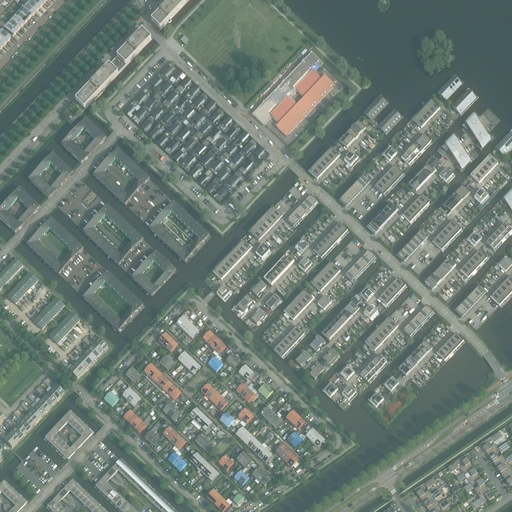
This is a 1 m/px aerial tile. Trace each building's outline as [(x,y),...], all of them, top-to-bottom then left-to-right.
[(43,6),(36,0),(30,0),(30,1),(39,10),(43,6)] [(185,4),(189,0),(171,0),(151,21),(161,30),(185,4)] [(39,10),(30,1),(26,5),(35,14),(39,10)] [(35,14),(26,5),(22,9),(31,18),(35,14)] [(31,18),(22,9),(18,13),(28,22),(31,18)] [(28,22),(18,13),(15,17),(24,25),(28,22)] [(24,25),(15,17),(11,21),(20,29),(24,25)] [(20,29),(11,21),(7,24),(11,28),(16,33),(20,29)] [(16,33),(11,28),(7,24),(3,29),(12,38),(16,33)] [(11,40),(8,37),(1,31),(0,32),(0,37),(7,44),(11,40)] [(148,43),(151,40),(142,31),(139,35),(117,57),(109,66),(104,71),(90,86),(76,101),(85,110),(99,94),(113,80),(119,74),(127,66),(148,43)] [(190,42),(185,37),(181,41),(186,46),(190,42)] [(288,81),(291,84),(287,89),(282,94),(279,91),(255,116),(264,125),(272,116),(281,124),(277,128),(286,137),(288,136),(333,87),(334,88),(335,86),(334,86),(325,78),(322,81),(314,73),(321,66),(322,65),(322,64),(322,65),(312,56),(288,81)] [(172,62),(159,75),(164,79),(166,82),(169,79),(166,77),(176,66),(172,62)] [(180,71),(169,82),(173,85),(184,74),(180,71)] [(159,75),(146,89),(150,93),(164,79),(159,75)] [(177,90),(176,91),(180,95),(192,82),(188,78),(177,90)] [(453,80),(440,94),(445,99),(459,85),(453,80)] [(168,83),(157,94),(161,98),(173,85),(169,82),(168,83)] [(196,86),(186,97),(189,101),(200,90),(196,86)] [(146,89),(134,102),(138,105),(150,93),(146,89)] [(166,102),(163,105),(166,109),(180,95),(176,91),(166,102)] [(155,97),(144,108),(148,112),(161,98),(157,94),(157,95),(155,97)] [(194,105),(192,106),(196,110),(208,97),(204,94),(194,105)] [(467,94),(454,108),(460,113),(473,99),(467,94)] [(184,99),(174,110),(178,113),(182,117),(186,113),(181,109),(189,101),(186,97),(184,99)] [(379,100),(365,114),(371,119),(384,105),(379,100)] [(440,109),(433,102),(432,101),(428,105),(436,113),(440,109)] [(134,102),(124,113),(128,117),(138,105),(134,102)] [(213,102),(202,113),(206,116),(216,105),(213,102)] [(152,116),(151,117),(155,121),(166,109),(163,105),(152,116)] [(436,113),(428,105),(424,109),(433,117),(436,113)] [(182,117),(179,120),(183,124),(196,110),(192,106),(186,113),(182,117)] [(143,110),(132,121),(136,124),(148,112),(144,108),(143,110)] [(210,121),(209,122),(212,126),(224,113),(221,109),(210,121)] [(433,117),(424,109),(421,113),(429,121),(433,117)] [(171,113),(160,124),(164,127),(178,113),(174,110),(171,113)] [(201,114),(190,125),(194,129),(206,116),(202,113),(201,114)] [(429,121),(421,113),(417,117),(425,125),(429,121)] [(393,114),(380,128),(386,133),(399,119),(393,114)] [(481,127),(477,120),(479,118),(477,116),(475,114),(468,120),(470,123),(472,125),(478,132),(482,128),(481,127)] [(151,117),(140,129),(144,132),(155,121),(151,117)] [(229,117),(218,128),(222,132),(233,121),(229,117)] [(425,125),(417,117),(413,121),(421,129),(425,125)] [(62,145),(66,149),(82,164),(92,153),(107,138),(87,119),(62,145)] [(169,131),(167,133),(171,137),(183,124),(179,120),(175,124),(173,127),(169,131)] [(470,123),(468,120),(462,127),(464,129),(466,131),(469,129),(473,135),(474,137),(478,132),(472,125),(470,123)] [(198,133),(195,136),(199,140),(212,126),(209,122),(198,133)] [(362,133),(366,129),(358,122),(354,126),(362,133)] [(159,125),(148,136),(152,140),(164,127),(160,124),(159,125)] [(187,128),(177,139),(180,143),(190,133),(194,137),(195,136),(198,133),(194,129),(190,125),(187,128)] [(226,136),(225,138),(229,141),(241,128),(237,125),(226,136)] [(362,133),(354,126),(351,130),(358,137),(362,133)] [(207,140),(206,141),(210,144),(222,132),(218,128),(217,130),(207,140)] [(491,135),(489,133),(487,135),(482,128),(478,132),(483,139),(485,142),(487,144),(493,137),(491,135)] [(358,137),(351,130),(347,134),(351,137),(355,141),(358,137)] [(483,139),(478,132),(474,137),(475,139),(478,144),(476,147),(478,149),(480,151),(487,144),(485,142),(483,139)] [(167,133),(157,144),(160,148),(169,138),(172,141),(174,139),(171,137),(167,133)] [(245,133),(235,144),(238,147),(249,136),(245,133)] [(351,137),(347,134),(343,138),(347,141),(351,145),(355,141),(351,137)] [(431,142),(427,138),(424,135),(420,139),(428,146),(431,142)] [(461,148),(457,142),(459,139),(457,137),(455,135),(448,142),(450,144),(452,146),(457,153),(462,149),(461,148)] [(503,155),(511,145),(511,136),(511,135),(497,149),(503,155)] [(187,145),(183,148),(187,152),(199,140),(195,136),(194,137),(191,141),(187,145)] [(214,149),(212,152),(215,155),(229,141),(225,138),(217,146),(214,149)] [(347,141),(343,138),(339,142),(343,145),(347,149),(351,145),(347,141)] [(175,141),(165,152),(168,155),(180,143),(177,139),(175,141)] [(428,146),(420,139),(416,143),(424,150),(428,146)] [(243,151),(241,153),(245,157),(257,144),(253,140),(243,151)] [(203,144),(193,155),(197,158),(210,144),(206,141),(203,144)] [(450,144),(448,142),(442,148),(444,150),(446,153),(448,150),(453,157),(453,158),(457,153),(452,146),(450,144)] [(424,150),(416,143),(413,147),(420,154),(424,150)] [(233,145),(223,156),(226,160),(238,147),(235,144),(233,145)] [(420,154),(413,147),(409,151),(416,158),(420,154)] [(183,148),(173,160),(177,163),(187,152),(183,148)] [(261,148),(251,159),(255,163),(259,167),(263,163),(258,159),(265,152),(261,148)] [(390,162),(397,154),(391,148),(383,156),(390,162)] [(109,158),(114,163),(116,160),(122,153),(118,149),(109,158)] [(336,160),(340,156),(332,149),(328,152),(336,160)] [(471,156),(469,154),(466,157),(462,149),(457,153),(463,160),(465,163),(467,165),(470,162),(473,159),(471,156)] [(416,158),(409,151),(405,155),(413,162),(416,158)] [(201,163),(200,164),(203,168),(215,155),(212,152),(201,163)] [(336,160),(328,152),(324,156),(332,164),(336,160)] [(120,164),(126,157),(122,153),(116,160),(120,164)] [(231,164),(228,167),(232,171),(245,157),(241,153),(231,164)] [(350,167),(358,159),(352,153),(350,154),(346,159),(344,161),(350,167)] [(463,160),(457,153),(453,158),(458,165),(456,168),(458,170),(460,172),(467,165),(465,163),(463,160)] [(51,165),(58,158),(53,154),(45,163),(49,167),(51,165)] [(192,156),(181,167),(185,171),(197,158),(193,155),(192,156)] [(413,162),(405,155),(401,159),(409,166),(413,162)] [(220,159),(209,170),(213,174),(226,160),(223,156),(220,159)] [(332,164),(324,156),(320,160),(328,168),(332,164)] [(124,167),(130,161),(126,157),(120,164),(124,167)] [(498,164),(490,158),(490,157),(486,161),(494,168),(498,164)] [(55,168),(62,162),(58,158),(51,165),(55,168)] [(108,168),(114,163),(109,158),(104,164),(102,166),(106,170),(108,168)] [(249,161),(239,172),(243,175),(255,163),(251,159),(249,161)] [(437,159),(429,167),(431,169),(432,169),(439,162),(438,161),(437,159)] [(328,168),(320,160),(316,164),(325,172),(328,168)] [(128,171),(134,164),(130,161),(124,167),(128,171)] [(494,168),(486,161),(482,165),(490,172),(494,168)] [(59,172),(65,165),(62,162),(55,168),(59,172)] [(44,173),(49,167),(45,163),(40,168),(37,171),(42,175),(44,173)] [(132,175),(138,168),(134,164),(128,171),(132,175)] [(200,164),(189,175),(193,179),(203,168),(200,164)] [(325,172),(316,164),(313,168),(321,176),(325,172)] [(63,176),(69,169),(65,165),(59,172),(63,176)] [(432,169),(431,169),(429,167),(427,165),(424,169),(431,176),(435,172),(432,169)] [(490,172),(482,165),(478,168),(486,176),(490,172)] [(93,175),(98,179),(104,173),(106,170),(102,166),(93,175)] [(404,175),(398,170),(394,166),(390,170),(400,179),(404,175)] [(218,178),(216,180),(220,183),(232,171),(228,167),(218,178)] [(135,178),(142,172),(138,168),(132,175),(135,178)] [(321,176),(313,168),(309,172),(317,180),(321,176)] [(486,176),(478,168),(474,172),(483,180),(486,176)] [(68,179),(73,173),(69,169),(63,176),(62,177),(63,179),(65,177),(68,179)] [(431,176),(424,169),(420,173),(427,180),(431,176)] [(446,183),(453,175),(451,173),(447,169),(439,177),(446,183)] [(208,172),(197,183),(201,186),(213,174),(209,170),(208,172)] [(400,179),(390,170),(386,175),(396,184),(400,179)] [(29,180),(33,184),(39,177),(42,175),(37,171),(29,180)] [(139,182),(146,175),(142,172),(135,178),(139,182)] [(236,175),(226,186),(229,189),(243,175),(239,172),(238,172),(236,175)] [(483,180),(474,172),(471,176),(479,184),(483,180)] [(101,183),(108,176),(104,173),(98,179),(101,183)] [(427,180),(420,173),(416,177),(424,184),(427,180)] [(141,189),(150,179),(146,175),(139,182),(137,185),(141,189)] [(396,184),(386,175),(382,179),(392,188),(396,184)] [(105,187),(112,180),(108,176),(101,183),(105,187)] [(370,183),(366,179),(363,176),(359,180),(366,187),(370,183)] [(37,188),(43,181),(39,177),(33,184),(37,188)] [(59,188),(68,179),(65,177),(63,179),(62,177),(55,184),(53,186),(57,190),(59,188)] [(424,184),(416,177),(412,181),(420,188),(424,184)] [(392,188),(382,179),(378,183),(388,192),(392,188)] [(109,190),(116,184),(112,180),(105,187),(109,190)] [(216,180),(205,191),(209,194),(220,183),(216,180)] [(366,187),(359,180),(355,185),(362,191),(366,187)] [(41,191),(47,185),(43,181),(37,188),(41,191)] [(420,188),(412,181),(409,185),(413,189),(415,191),(416,192),(420,188)] [(388,192),(378,183),(374,187),(384,196),(388,192)] [(113,194),(119,187),(116,184),(109,190),(113,194)] [(44,195),(51,188),(47,185),(41,191),(44,195)] [(136,195),(141,189),(137,185),(131,190),(130,192),(134,196),(136,195)] [(362,191),(355,185),(351,189),(358,195),(362,191)] [(49,199),(57,190),(53,186),(51,188),(44,195),(49,199)] [(224,187),(214,198),(217,202),(227,192),(231,196),(234,194),(229,189),(226,186),(224,187)] [(117,198),(123,191),(119,187),(113,194),(117,198)] [(470,194),(466,190),(462,187),(459,191),(466,198),(470,194)] [(0,210),(0,218),(18,200),(30,211),(18,223),(6,212),(0,218),(0,219),(16,234),(26,223),(40,208),(20,189),(0,210)] [(358,195),(351,189),(347,193),(354,199),(358,195)] [(481,204),(488,196),(482,190),(474,198),(481,204)] [(121,201),(127,195),(123,191),(117,198),(121,201)] [(466,198),(459,191),(455,194),(462,202),(466,198)] [(125,206),(134,196),(130,192),(127,195),(121,201),(125,206)] [(354,199),(347,193),(343,197),(350,203),(354,199)] [(462,202),(455,194),(451,198),(459,206),(462,202)] [(313,207),(317,202),(311,196),(307,200),(313,207)] [(429,204),(426,201),(428,200),(423,196),(422,197),(421,196),(417,200),(425,208),(429,204)] [(350,203),(343,197),(339,201),(346,208),(350,203)] [(511,203),(510,202),(506,197),(500,204),(502,206),(504,208),(507,205),(511,213),(511,212),(511,203)] [(459,206),(451,198),(447,202),(455,209),(459,206)] [(313,207),(307,200),(303,204),(309,211),(313,207)] [(425,208),(417,200),(413,204),(421,212),(425,208)] [(165,212),(170,216),(172,213),(178,207),(174,202),(165,212)] [(455,209),(447,202),(444,206),(451,213),(455,209)] [(309,211),(303,204),(299,209),(305,215),(309,211)] [(398,212),(394,208),(390,204),(386,208),(394,216),(398,212)] [(421,212),(413,204),(409,208),(418,216),(421,212)] [(99,215),(103,219),(106,217),(112,210),(108,206),(99,215)] [(451,213),(444,206),(440,210),(444,214),(447,217),(451,213)] [(176,217),(182,210),(178,207),(172,213),(176,217)] [(279,221),(283,217),(273,208),(269,212),(279,221)] [(394,216),(386,208),(383,212),(390,219),(394,216)] [(418,216),(409,208),(406,212),(414,220),(418,216)] [(305,215),(299,209),(295,213),(301,219),(305,215)] [(110,220),(116,214),(112,210),(106,217),(110,220)] [(180,221),(186,214),(182,210),(176,217),(180,221)] [(164,221),(170,216),(165,212),(160,217),(158,219),(162,223),(164,221)] [(279,221),(269,212),(265,216),(275,225),(279,221)] [(390,219),(383,212),(379,216),(386,223),(390,219)] [(414,220),(406,212),(402,216),(410,224),(414,220)] [(301,219),(295,213),(291,217),(297,223),(301,219)] [(113,224),(120,217),(116,214),(110,220),(113,224)] [(184,224),(190,218),(186,214),(180,221),(184,224)] [(98,225),(103,219),(99,215),(94,221),(92,223),(96,227),(98,225)] [(275,225),(265,216),(261,220),(271,229),(275,225)] [(386,223),(379,216),(375,220),(383,227),(386,223)] [(117,228),(124,221),(120,217),(113,224),(117,228)] [(297,223),(291,217),(287,221),(293,227),(297,223)] [(187,228),(194,221),(190,218),(184,224),(187,228)] [(43,228),(48,232),(50,230),(56,223),(52,219),(43,228)] [(149,229),(153,233),(160,226),(162,223),(158,219),(149,229)] [(271,229),(261,220),(257,224),(267,233),(271,229)] [(383,227),(375,220),(371,224),(379,231),(383,227)] [(121,231),(128,225),(124,221),(117,228),(121,231)] [(191,232),(198,225),(194,221),(187,228),(191,232)] [(461,230),(456,225),(453,222),(452,222),(448,226),(457,235),(461,230)] [(54,233),(60,227),(56,223),(50,230),(54,233)] [(83,232),(87,236),(94,229),(96,227),(92,223),(83,232)] [(267,233),(257,224),(253,228),(263,237),(267,233)] [(348,231),(343,227),(340,224),(336,228),(344,235),(348,231)] [(379,231),(371,224),(368,228),(375,235),(379,231)] [(511,231),(511,230),(509,228),(505,224),(501,228),(509,235),(511,231)] [(125,235),(131,228),(128,225),(121,231),(125,235)] [(195,235),(202,229),(198,225),(191,232),(195,235)] [(157,236),(164,230),(160,226),(153,233),(157,236)] [(457,235),(448,226),(444,230),(453,239),(457,235)] [(58,237),(64,230),(60,227),(54,233),(58,237)] [(42,238),(48,232),(43,228),(38,234),(36,236),(40,240),(42,238)] [(129,239),(135,232),(131,228),(125,235),(129,239)] [(263,237),(253,228),(249,233),(259,242),(263,237)] [(344,235),(336,228),(332,232),(340,239),(344,235)] [(509,235),(501,228),(497,232),(505,239),(509,235)] [(91,240),(98,233),(94,229),(87,236),(91,240)] [(199,239),(205,232),(202,229),(195,235),(199,239)] [(61,241),(68,234),(64,230),(58,237),(61,241)] [(161,240),(168,233),(164,230),(157,236),(161,240)] [(453,239),(444,230),(440,234),(450,243),(453,239)] [(428,238),(424,234),(421,231),(417,236),(424,242),(428,238)] [(133,242),(139,236),(135,232),(129,239),(133,242)] [(201,246),(210,236),(205,232),(199,239),(197,242),(201,246)] [(340,239),(332,232),(328,236),(337,243),(340,239)] [(505,239),(497,232),(494,236),(501,243),(505,239)] [(95,243),(101,237),(98,233),(91,240),(95,243)] [(165,244),(171,237),(168,233),(161,240),(165,244)] [(474,247),(482,239),(475,233),(468,241),(474,247)] [(65,244),(72,238),(68,234),(61,241),(65,244)] [(450,243),(440,234),(436,238),(446,247),(450,243)] [(27,245),(31,249),(38,242),(40,240),(36,236),(27,245)] [(135,249),(143,240),(139,236),(133,242),(130,245),(135,249)] [(337,243),(328,236),(325,239),(333,247),(337,243)] [(424,242),(417,236),(413,240),(420,246),(424,242)] [(501,243),(494,236),(490,240),(497,247),(501,243)] [(99,247),(105,240),(101,237),(95,243),(99,247)] [(169,247),(175,241),(171,237),(165,244),(169,247)] [(69,248),(76,241),(72,238),(65,244),(69,248)] [(446,247),(436,238),(432,242),(442,251),(446,247)] [(333,247),(325,239),(321,243),(329,251),(333,247)] [(103,251),(109,244),(105,240),(99,247),(103,251)] [(420,246),(413,240),(409,244),(416,250),(420,246)] [(497,247),(490,240),(486,244),(494,251),(497,247)] [(73,252),(79,245),(76,241),(69,248),(73,252)] [(173,251),(179,244),(175,241),(169,247),(173,251)] [(251,249),(247,245),(243,241),(240,245),(248,253),(251,249)] [(301,255),(309,247),(303,241),(295,249),(301,255)] [(35,253),(42,246),(38,242),(31,249),(35,253)] [(195,251),(201,246),(197,242),(191,247),(189,249),(194,253),(195,251)] [(329,251),(321,243),(317,247),(325,255),(329,251)] [(107,254),(113,248),(109,244),(103,251),(107,254)] [(177,255),(183,248),(179,244),(173,251),(177,255)] [(416,250),(409,244),(405,248),(412,254),(416,250)] [(75,258),(84,249),(79,245),(73,252),(71,254),(75,258)] [(129,255),(135,249),(130,245),(125,251),(123,252),(128,256),(129,255)] [(248,253),(240,245),(236,249),(244,257),(248,253)] [(39,256),(46,250),(42,246),(35,253),(39,256)] [(262,260),(270,252),(263,246),(262,247),(257,252),(256,254),(262,260)] [(325,255),(317,247),(313,251),(317,255),(316,256),(318,258),(319,257),(322,259),(325,255)] [(111,258),(117,251),(113,248),(107,254),(111,258)] [(181,258),(187,252),(183,248),(177,255),(181,258)] [(412,254),(405,248),(401,252),(408,259),(412,254)] [(185,262),(194,253),(189,249),(187,252),(181,258),(185,262)] [(244,257),(236,249),(232,253),(240,261),(244,257)] [(43,260),(49,253),(46,250),(39,256),(43,260)] [(114,262),(121,255),(117,251),(111,258),(114,262)] [(375,258),(372,255),(368,251),(365,255),(371,262),(375,258)] [(487,259),(483,255),(479,251),(475,255),(483,263),(487,259)] [(119,266),(128,256),(123,252),(121,255),(114,262),(119,266)] [(148,261),(152,265),(154,263),(161,256),(156,252),(148,261)] [(408,259),(401,252),(397,256),(404,263),(408,259)] [(47,264),(53,257),(49,253),(43,260),(47,264)] [(240,261),(232,253),(228,257),(236,265),(240,261)] [(70,264),(75,258),(71,254),(65,260),(63,262),(68,266),(70,264)] [(294,262),(291,259),(287,255),(283,259),(290,266),(294,262)] [(371,262),(365,255),(361,260),(367,266),(371,262)] [(483,263),(475,255),(471,259),(480,267),(483,263)] [(158,266),(165,260),(161,256),(154,263),(158,266)] [(51,267),(57,261),(53,257),(47,264),(51,267)] [(236,265),(228,257),(224,261),(233,269),(236,265)] [(290,266),(283,259),(279,263),(287,270),(290,266)] [(305,273),(312,265),(306,259),(298,267),(305,273)] [(480,267),(471,259),(468,263),(476,271),(480,267)] [(505,273),(511,265),(511,263),(507,259),(499,267),(505,273)] [(23,267),(16,260),(12,264),(19,271),(23,267)] [(162,270),(168,263),(165,260),(158,266),(162,270)] [(367,266),(361,260),(357,264),(363,270),(367,266)] [(456,267),(452,264),(448,260),(444,264),(452,271),(456,267)] [(55,271),(61,264),(57,261),(51,267),(55,271)] [(146,271),(152,265),(148,261),(142,267),(140,269),(145,273),(146,271)] [(233,269),(224,261),(221,265),(229,273),(233,269)] [(59,275),(68,266),(63,262),(61,264),(55,271),(59,275)] [(166,274),(172,267),(168,263),(162,270),(166,274)] [(287,270),(279,263),(275,267),(283,274),(287,270)] [(340,272),(332,264),(331,263),(327,267),(336,276),(340,272)] [(476,271),(468,263),(464,267),(472,275),(476,271)] [(15,275),(19,271),(12,264),(8,268),(15,275)] [(363,270),(357,264),(353,268),(359,274),(363,270)] [(452,271),(444,264),(441,268),(448,275),(452,271)] [(229,273),(221,265),(217,269),(225,277),(229,273)] [(171,277),(176,271),(172,267),(166,274),(165,275),(166,277),(168,275),(171,277)] [(283,274),(275,267),(272,271),(279,278),(283,274)] [(336,276),(327,267),(323,271),(332,280),(336,276)] [(472,275),(464,267),(460,271),(468,279),(472,275)] [(15,275),(8,268),(5,272),(12,279),(15,275)] [(359,274),(353,268),(349,272),(355,278),(359,274)] [(448,275),(441,268),(437,271),(444,279),(448,275)] [(132,278),(136,282),(142,275),(145,273),(140,269),(132,278)] [(225,277),(217,269),(213,273),(218,277),(221,281),(225,277)] [(279,278),(272,271),(268,275),(275,282),(279,278)] [(332,280),(323,271),(319,275),(328,284),(332,280)] [(444,279),(437,271),(433,275),(441,282),(444,279)] [(12,279),(5,272),(1,276),(8,283),(12,279)] [(99,281),(103,285),(106,283),(110,278),(112,276),(108,272),(99,281)] [(355,278),(349,272),(345,276),(351,283),(355,278)] [(38,281),(30,274),(26,278),(34,286),(38,281)] [(140,286),(146,279),(142,275),(136,282),(140,286)] [(162,286),(171,277),(168,275),(166,277),(165,275),(158,282),(156,284),(160,288),(162,286)] [(275,282),(268,275),(264,279),(272,286),(275,282)] [(328,284),(319,275),(315,280),(325,288),(328,284)] [(441,282),(433,275),(429,279),(437,286),(441,282)] [(110,286),(116,280),(112,276),(110,278),(106,283),(110,286)] [(34,286),(26,278),(23,282),(31,289),(34,286)] [(143,289),(150,283),(146,279),(140,286),(143,289)] [(406,287),(401,282),(397,279),(394,283),(402,291),(406,287)] [(437,286),(429,279),(426,283),(433,290),(437,286)] [(113,290),(120,283),(116,280),(110,286),(113,290)] [(325,288),(315,280),(311,284),(321,293),(325,288)] [(98,291),(103,285),(99,281),(94,287),(92,289),(96,293),(98,291)] [(511,293),(511,286),(506,281),(502,285),(511,294),(511,293)] [(31,289),(23,282),(19,286),(27,293),(31,289)] [(260,293),(264,290),(266,291),(268,289),(266,288),(267,287),(261,282),(259,285),(258,283),(254,287),(256,288),(252,292),(257,297),(259,298),(262,295),(260,293)] [(117,294),(124,287),(120,283),(113,290),(117,294)] [(147,293),(154,286),(150,283),(143,289),(147,293)] [(402,291),(394,283),(390,287),(398,295),(402,291)] [(152,297),(160,288),(156,284),(154,286),(147,293),(152,297)] [(511,294),(502,285),(498,289),(507,298),(511,294)] [(27,293),(19,286),(15,289),(23,297),(27,293)] [(121,297),(128,291),(124,287),(117,294),(121,297)] [(223,301),(231,293),(224,287),(223,288),(218,293),(217,295),(223,301)] [(398,295),(390,287),(386,291),(394,299),(398,295)] [(486,293),(482,289),(479,287),(475,291),(482,297),(486,293)] [(367,302),(374,294),(368,288),(360,296),(367,302)] [(23,297),(15,289),(11,293),(20,301),(23,297)] [(83,298),(87,302),(94,295),(96,293),(92,289),(83,298)] [(507,298),(498,289),(494,293),(503,302),(507,298)] [(125,301),(131,294),(128,291),(121,297),(125,301)] [(313,300),(309,296),(304,291),(300,295),(309,304),(313,300)] [(394,299),(386,291),(382,295),(391,303),(394,299)] [(482,297),(475,291),(471,295),(478,301),(482,297)] [(20,301),(11,293),(7,297),(16,305),(20,301)] [(503,302),(494,293),(490,298),(500,306),(503,302)] [(129,305),(135,298),(131,294),(125,301),(129,305)] [(278,303),(280,300),(275,295),(275,296),(273,294),(271,297),(273,298),(269,302),(268,300),(265,304),(266,305),(271,310),(275,306),(276,308),(279,304),(278,303)] [(91,306),(98,299),(94,295),(87,302),(91,306)] [(309,304),(300,295),(296,300),(305,309),(309,304)] [(391,303),(382,295),(379,299),(383,303),(384,304),(387,306),(391,303)] [(478,301),(471,295),(467,299),(474,306),(478,301)] [(246,308),(250,304),(251,306),(253,304),(252,303),(252,302),(247,297),(245,300),(243,298),(240,302),(241,303),(238,307),(237,307),(243,312),(244,313),(248,310),(246,308)] [(324,311),(332,303),(325,297),(318,305),(324,311)] [(133,309),(139,302),(135,298),(129,305),(133,309)] [(65,307),(57,299),(53,303),(61,311),(65,307)] [(95,310),(101,303),(98,299),(91,306),(95,310)] [(474,306),(467,299),(463,303),(470,310),(474,306)] [(305,309),(296,300),(292,304),(301,313),(305,309)] [(135,315),(143,306),(139,302),(133,309),(130,311),(135,315)] [(61,311),(53,303),(49,307),(57,315),(61,311)] [(99,313),(105,307),(101,303),(95,310),(99,313)] [(359,310),(356,306),(352,303),(348,307),(356,314),(359,310)] [(470,310),(463,303),(459,307),(466,314),(470,310)] [(301,313),(292,304),(288,308),(297,317),(301,313)] [(370,320),(378,312),(371,306),(364,314),(370,320)] [(433,313),(430,310),(426,306),(423,311),(429,317),(433,313)] [(57,315),(49,307),(45,311),(53,318),(57,315)] [(103,317),(109,310),(105,307),(99,313),(103,317)] [(356,314),(348,307),(344,311),(352,318),(356,314)] [(466,314),(459,307),(455,312),(462,318),(466,314)] [(297,317),(288,308),(284,312),(293,321),(297,317)] [(264,318),(266,315),(261,310),(261,311),(259,309),(257,312),(259,313),(255,317),(254,315),(251,319),(252,320),(257,325),(261,322),(262,323),(265,319),(264,318)] [(107,321),(113,314),(109,310),(103,317),(107,321)] [(53,318),(45,311),(41,315),(50,322),(53,318)] [(129,321),(135,315),(130,311),(125,317),(123,319),(127,323),(129,321)] [(352,318),(344,311),(341,314),(348,322),(352,318)] [(429,317),(423,311),(419,315),(425,321),(429,317)] [(80,321),(72,313),(68,318),(76,325),(80,321)] [(110,324),(117,318),(113,314),(107,321),(110,324)] [(348,322),(341,314),(337,318),(344,326),(348,322)] [(50,322),(41,315),(38,319),(46,326),(50,322)] [(425,321),(419,315),(415,319),(421,325),(425,321)] [(181,329),(188,321),(184,317),(176,325),(181,329)] [(76,325),(68,318),(64,321),(73,329),(76,325)] [(114,328),(121,321),(117,318),(110,324),(114,328)] [(344,326),(337,318),(333,322),(341,329),(344,326)] [(398,327),(390,319),(389,318),(385,322),(394,331),(398,327)] [(46,326),(38,319),(34,323),(42,330),(46,326)] [(119,332),(127,323),(123,319),(121,321),(114,328),(119,332)] [(421,325),(415,319),(411,323),(417,329),(421,325)] [(73,329),(64,321),(61,325),(69,333),(73,329)] [(184,333),(192,325),(188,321),(181,329),(184,333)] [(341,329),(333,322),(329,326),(337,333),(341,329)] [(394,331),(385,322),(381,326),(390,335),(394,331)] [(417,329),(411,323),(407,327),(413,334),(417,329)] [(69,333),(61,325),(57,329),(65,337),(69,333)] [(188,336),(195,329),(192,325),(184,333),(188,336)] [(337,333),(329,326),(326,330),(333,337),(337,333)] [(390,335),(381,326),(377,330),(386,339),(390,335)] [(305,335),(301,331),(296,327),(293,331),(301,339),(305,335)] [(413,334),(407,327),(403,331),(409,338),(413,334)] [(65,337),(57,329),(53,333),(61,341),(65,337)] [(192,340),(200,333),(195,329),(188,336),(192,340)] [(333,337),(326,330),(322,334),(329,341),(333,337)] [(386,339),(377,330),(373,335),(382,344),(386,339)] [(301,339),(293,331),(289,335),(297,343),(301,339)] [(207,344),(214,336),(210,332),(203,340),(207,344)] [(61,341),(53,333),(49,337),(57,345),(61,341)] [(163,346),(170,338),(166,334),(159,342),(163,346)] [(464,342),(459,338),(455,334),(452,338),(460,346),(464,342)] [(297,343),(289,335),(285,339),(293,347),(297,343)] [(382,344),(373,335),(369,339),(379,348),(382,344)] [(211,347),(218,340),(214,336),(207,344),(211,347)] [(318,348),(322,345),(324,346),(326,344),(324,343),(325,342),(319,337),(317,340),(316,339),(312,342),(314,344),(310,347),(315,352),(317,353),(320,350),(318,348)] [(167,349),(174,342),(170,338),(163,346),(167,349)] [(460,346),(452,338),(448,342),(456,350),(460,346)] [(108,347),(99,339),(95,343),(104,352),(108,347)] [(293,347),(285,339),(281,343),(289,351),(293,347)] [(379,348),(369,339),(365,343),(370,348),(374,351),(375,352),(379,348)] [(215,351),(222,344),(218,340),(211,347),(215,351)] [(171,353),(178,346),(174,342),(167,349),(171,353)] [(432,349),(429,346),(425,342),(421,346),(428,353),(432,349)] [(456,350),(448,342),(444,346),(452,354),(456,350)] [(104,352),(95,343),(91,347),(100,355),(104,352)] [(289,351),(281,343),(278,347),(286,355),(289,351)] [(219,355),(226,348),(222,344),(215,351),(219,355)] [(428,353),(421,346),(417,350),(425,357),(428,353)] [(452,354),(444,346),(440,350),(449,358),(452,354)] [(100,355),(91,347),(88,351),(96,359),(100,355)] [(286,355),(278,347),(274,351),(282,359),(286,355)] [(337,359),(336,358),(338,356),(333,351),(332,350),(327,354),(329,355),(327,357),(326,356),(323,359),(324,360),(324,361),(329,366),(329,365),(331,366),(337,359)] [(425,357),(417,350),(414,354),(421,361),(425,357)] [(449,358),(440,350),(437,354),(445,362),(449,358)] [(96,359),(88,351),(84,355),(93,363),(96,359)] [(307,363),(311,359),(310,358),(310,357),(305,352),(303,355),(301,354),(298,357),(299,358),(295,362),(301,367),(302,368),(306,365),(304,363),(306,362),(307,363)] [(182,365),(189,357),(185,353),(178,361),(182,365)] [(421,361),(414,354),(410,358),(417,365),(421,361)] [(93,363),(84,355),(80,359),(89,367),(93,363)] [(230,366),(237,359),(233,355),(226,362),(230,366)] [(383,359),(380,357),(379,356),(375,360),(383,367),(387,363),(383,360),(383,359)] [(164,368),(171,361),(167,357),(160,364),(164,368)] [(186,368),(193,361),(189,357),(182,365),(186,368)] [(212,369),(219,362),(215,358),(208,366),(212,369)] [(417,365),(410,358),(406,362),(414,369),(417,365)] [(89,367),(80,359),(76,363),(85,371),(89,367)] [(234,370),(242,362),(237,359),(230,366),(234,370)] [(383,367),(375,360),(372,364),(379,371),(383,367)] [(168,372),(175,364),(171,361),(164,368),(168,372)] [(190,372),(197,365),(193,361),(186,368),(190,372)] [(216,373),(223,366),(219,362),(212,369),(216,373)] [(414,369),(406,362),(402,366),(410,373),(414,369)] [(85,371),(76,363),(73,367),(81,375),(85,371)] [(379,371),(372,364),(368,368),(376,375),(379,371)] [(148,376),(155,369),(151,365),(144,373),(148,376)] [(194,376),(201,368),(197,365),(190,372),(194,376)] [(322,373),(324,370),(319,365),(319,366),(317,365),(315,367),(317,368),(313,372),(312,371),(308,374),(310,375),(309,376),(315,381),(318,377),(320,378),(323,374),(322,373)] [(243,378),(250,370),(246,366),(239,374),(243,378)] [(410,373),(402,366),(399,370),(406,377),(410,373)] [(81,375),(73,367),(69,371),(77,379),(81,375)] [(347,381),(354,373),(348,367),(341,375),(347,381)] [(376,375),(368,368),(364,372),(372,379),(376,375)] [(130,380),(137,373),(133,369),(126,376),(130,380)] [(152,380),(159,372),(155,369),(148,376),(146,378),(150,382),(152,380)] [(247,382),(254,374),(250,370),(243,378),(247,382)] [(155,383),(162,376),(159,372),(152,380),(150,382),(154,385),(155,383)] [(372,379),(364,372),(360,376),(368,383),(372,379)] [(134,384),(141,377),(137,373),(130,380),(134,384)] [(159,387),(166,379),(162,376),(155,383),(154,385),(157,389),(159,387)] [(391,392),(399,384),(392,378),(385,386),(391,392)] [(163,390),(170,383),(166,379),(159,387),(157,389),(161,392),(163,390)] [(166,394),(174,387),(170,383),(163,390),(161,392),(165,396),(166,394)] [(330,398),(338,390),(331,384),(324,392),(330,398)] [(64,393),(56,385),(52,389),(60,397),(64,393)] [(205,397),(212,389),(208,385),(201,393),(205,397)] [(240,396),(247,389),(243,385),(236,392),(240,396)] [(262,396),(269,389),(265,385),(258,393),(262,396)] [(170,398),(177,390),(174,387),(166,394),(165,396),(169,399),(170,398)] [(348,401),(356,393),(350,387),(342,395),(348,401)] [(60,397),(52,389),(48,393),(56,401),(60,397)] [(127,401),(134,393),(130,389),(122,397),(127,401)] [(209,400),(216,393),(212,389),(205,397),(209,400)] [(244,400),(251,392),(247,389),(240,396),(244,400)] [(266,400),(273,393),(269,389),(262,396),(260,398),(265,402),(266,400)] [(174,401),(181,394),(177,390),(170,398),(174,401)] [(248,404),(255,396),(251,392),(244,400),(248,404)] [(56,401),(48,393),(44,397),(53,405),(56,401)] [(108,404),(115,397),(111,393),(104,401),(108,404)] [(131,404),(138,397),(134,393),(127,401),(131,404)] [(213,404),(220,397),(216,393),(209,400),(213,404)] [(376,408),(384,400),(378,394),(370,402),(376,408)] [(53,405),(44,397),(40,401),(49,409),(53,405)] [(112,408),(119,401),(115,397),(108,404),(112,408)] [(135,408),(142,401),(138,397),(131,404),(135,408)] [(217,408),(224,400),(220,397),(213,404),(217,408)] [(221,412),(228,404),(224,400),(217,408),(221,412)] [(49,409),(40,401),(37,405),(45,413),(49,409)] [(45,413),(37,405),(33,409),(42,417),(45,413)] [(167,416),(174,408),(170,405),(163,412),(167,416)] [(171,420),(178,412),(174,408),(167,416),(171,420)] [(264,419),(271,412),(267,408),(260,415),(264,419)] [(42,417),(33,409),(29,412),(38,421),(42,417)] [(194,421),(201,413),(197,409),(190,417),(194,421)] [(242,421),(249,414),(245,410),(238,417),(242,421)] [(38,421),(29,412),(26,416),(34,425),(38,421)] [(68,423),(74,416),(70,412),(62,421),(67,425),(68,424),(68,423)] [(128,423),(135,416),(131,412),(124,419),(128,423)] [(175,424),(182,416),(178,412),(171,420),(175,424)] [(268,423),(275,415),(271,412),(264,419),(268,423)] [(290,423),(297,416),(293,412),(286,419),(290,423)] [(197,424),(205,417),(201,413),(194,421),(197,424)] [(224,425),(231,418),(227,414),(220,421),(224,425)] [(246,425),(254,418),(249,414),(242,421),(246,425)] [(272,427),(279,419),(275,415),(268,423),(272,427)] [(34,425),(26,416),(22,420),(30,429),(34,425)] [(71,427),(78,420),(74,416),(68,423),(68,424),(71,427)] [(132,427),(139,419),(135,416),(128,423),(132,427)] [(294,427),(301,419),(297,416),(290,423),(294,427)] [(201,428),(209,421),(205,417),(197,424),(201,428)] [(228,429),(235,422),(231,418),(224,425),(228,429)] [(135,431),(143,423),(139,419),(132,427),(135,431)] [(276,431),(283,423),(279,419),(272,427),(276,431)] [(298,431),(305,423),(301,419),(294,427),(298,431)] [(30,429),(22,420),(18,424),(27,432),(30,429)] [(75,430),(82,423),(78,420),(71,427),(75,430)] [(58,434),(67,425),(62,421),(53,430),(58,434)] [(206,432),(213,425),(209,421),(201,428),(206,432)] [(79,434),(85,427),(82,423),(75,430),(79,434)] [(140,434),(147,427),(143,423),(135,431),(140,434)] [(27,432),(18,424),(14,428),(23,436),(27,432)] [(82,437),(89,430),(85,427),(79,434),(82,437)] [(23,436),(14,428),(11,432),(19,440),(23,436)] [(167,439),(174,432),(170,428),(163,435),(167,439)] [(240,440),(247,432),(243,428),(236,436),(240,440)] [(49,443),(56,436),(58,434),(53,430),(45,439),(49,443)] [(86,441),(93,434),(89,430),(82,437),(86,441)] [(310,441),(317,434),(313,430),(306,437),(310,441)] [(19,440),(11,432),(7,436),(8,437),(15,444),(19,440)] [(149,443),(156,436),(152,432),(144,439),(149,443)] [(171,443),(178,435),(174,432),(167,439),(171,443)] [(243,443),(250,436),(247,432),(240,440),(243,443)] [(292,445),(299,438),(295,434),(287,441),(292,445)] [(314,445),(321,438),(317,434),(310,441),(314,445)] [(491,447),(489,444),(492,441),(494,444),(495,443),(494,443),(500,439),(497,435),(496,434),(480,445),(488,455),(498,448),(495,444),(491,447)] [(68,461),(81,447),(86,441),(82,437),(80,439),(78,438),(77,437),(76,436),(75,436),(73,435),(72,435),(70,436),(70,438),(70,439),(70,441),(72,443),(72,444),(74,446),(71,450),(64,457),(68,461)] [(175,447),(182,439),(178,435),(171,443),(175,447)] [(199,446),(206,439),(202,435),(195,442),(199,446)] [(15,444),(8,437),(7,436),(3,440),(12,448),(15,444)] [(53,446),(60,439),(56,436),(49,443),(53,446)] [(153,447),(160,439),(156,436),(149,443),(153,447)] [(247,447),(254,439),(250,436),(243,443),(247,447)] [(296,449),(303,442),(299,438),(292,445),(296,449)] [(318,449),(325,442),(321,438),(314,445),(318,449)] [(57,450),(63,443),(60,439),(53,446),(57,450)] [(179,451),(186,443),(182,439),(175,447),(179,451)] [(203,450),(210,443),(206,439),(199,446),(203,450)] [(251,450),(258,443),(254,439),(247,447),(251,450)] [(9,451),(0,443),(0,450),(5,455),(9,451)] [(60,453),(67,446),(63,443),(57,450),(60,453)] [(207,454),(214,447),(210,443),(203,450),(207,454)] [(254,454),(261,446),(258,443),(251,450),(254,454)] [(495,466),(505,459),(502,455),(499,457),(496,454),(500,452),(501,454),(502,454),(502,453),(510,448),(507,444),(504,446),(503,445),(498,448),(488,455),(495,466)] [(71,450),(67,446),(60,453),(64,457),(71,450)] [(258,457),(265,450),(261,446),(254,454),(258,457)] [(280,457),(287,449),(283,446),(276,453),(280,457)] [(262,461),(269,453),(267,451),(269,449),(267,447),(265,450),(258,457),(262,461)] [(284,461),(291,453),(287,449),(280,457),(284,461)] [(241,465),(248,457),(244,453),(237,461),(241,465)] [(266,464),(273,457),(269,453),(262,461),(266,464)] [(288,464),(295,457),(291,453),(284,461),(288,464)] [(172,465),(179,458),(175,454),(168,461),(172,465)] [(194,465),(201,458),(197,454),(190,462),(194,465)] [(502,477),(511,469),(511,468),(509,464),(511,461),(511,456),(510,455),(505,459),(495,466),(502,477)] [(452,472),(458,468),(458,469),(459,468),(457,466),(460,464),(463,467),(459,469),(462,473),(472,466),(465,456),(449,466),(450,468),(452,472)] [(223,468),(230,461),(226,457),(218,464),(223,468)] [(245,469),(252,461),(248,457),(241,465),(245,469)] [(292,468),(299,461),(295,457),(288,464),(292,468)] [(176,469),(183,462),(179,458),(172,465),(176,469)] [(198,469),(205,461),(201,458),(194,465),(198,469)] [(118,471),(125,464),(121,460),(114,468),(118,471)] [(201,472),(208,465),(205,461),(198,469),(201,472)] [(227,472),(234,465),(230,461),(223,468),(227,472)] [(180,473),(187,465),(183,462),(176,469),(180,473)] [(122,475),(129,468),(125,464),(118,471),(118,472),(122,475)] [(205,476),(212,468),(208,465),(201,472),(205,476)] [(460,483),(465,479),(466,479),(464,476),(468,474),(470,477),(466,480),(469,484),(479,477),(472,466),(462,473),(456,477),(457,478),(457,479),(460,483)] [(100,491),(107,484),(108,482),(110,480),(112,482),(114,484),(115,485),(117,486),(118,486),(120,487),(121,487),(123,487),(123,486),(124,485),(124,484),(123,482),(122,480),(121,478),(118,476),(118,475),(116,474),(117,473),(118,472),(118,471),(114,468),(113,468),(104,478),(96,487),(100,491)] [(126,479),(133,472),(129,468),(122,475),(126,479)] [(209,479),(216,472),(212,468),(205,476),(209,479)] [(256,480),(263,472),(259,468),(252,476),(256,480)] [(510,487),(511,485),(511,476),(511,475),(511,469),(502,477),(508,485),(510,487)] [(130,483),(137,475),(133,472),(126,479),(130,483)] [(213,483),(220,476),(216,472),(209,479),(213,483)] [(238,483),(245,476),(241,472),(234,479),(238,483)] [(260,483),(267,476),(263,472),(256,480),(260,483)] [(134,486),(140,479),(137,475),(130,483),(134,486)] [(242,487),(249,479),(245,476),(238,483),(242,487)] [(264,487),(272,480),(267,476),(260,483),(264,487)] [(467,493),(472,489),(473,489),(472,487),(475,485),(477,488),(474,490),(476,494),(487,487),(479,477),(469,484),(464,488),(465,489),(464,489),(467,493)] [(137,490),(144,483),(140,479),(134,486),(137,490)] [(425,493),(423,489),(426,487),(428,489),(429,489),(428,489),(434,485),(431,481),(430,480),(413,491),(414,491),(421,501),(432,494),(429,490),(425,493)] [(70,492),(77,485),(73,481),(66,488),(70,492)] [(1,493),(8,486),(4,482),(0,486),(0,493),(0,494),(1,493)] [(141,494),(148,487),(144,483),(137,490),(141,494)] [(104,495),(111,488),(107,484),(100,491),(104,495)] [(74,495),(81,488),(77,485),(70,492),(74,495)] [(5,496),(12,489),(8,486),(1,493),(5,496)] [(52,511),(58,504),(59,504),(60,503),(62,501),(63,502),(65,504),(68,506),(69,506),(71,507),(72,507),(73,507),(74,506),(75,506),(75,505),(75,504),(74,502),(74,501),(73,499),(72,498),(71,496),(68,494),(70,492),(66,488),(63,491),(62,490),(61,490),(63,488),(60,486),(58,489),(58,490),(57,490),(57,492),(57,494),(58,495),(58,496),(56,499),(54,500),(48,507),(52,511)] [(145,497),(152,490),(148,487),(141,494),(145,497)] [(477,510),(493,498),(494,498),(493,496),(487,487),(476,494),(480,499),(479,500),(480,500),(473,504),(477,510)] [(77,499),(84,492),(81,488),(74,495),(77,499)] [(108,499),(115,491),(111,488),(104,495),(108,499)] [(9,500),(15,493),(12,489),(5,496),(9,500)] [(149,501),(156,494),(152,490),(145,497),(149,501)] [(112,502),(119,495),(115,491),(108,499),(112,502)] [(211,502),(218,495),(214,491),(207,498),(211,502)] [(429,511),(439,505),(436,501),(435,500),(436,499),(441,495),(438,491),(438,492),(437,491),(432,494),(421,501),(429,511)] [(81,503),(88,495),(84,492),(77,499),(81,503)] [(12,503),(19,496),(15,493),(9,500),(12,503)] [(153,505),(160,498),(156,494),(149,501),(153,505)] [(237,506),(244,499),(240,494),(233,502),(237,506)] [(85,506),(92,499),(88,495),(81,503),(85,506)] [(116,506),(122,499),(119,495),(112,502),(116,506)] [(215,506),(222,498),(218,495),(211,502),(215,506)] [(16,507),(23,500),(19,496),(12,503),(16,507)] [(157,509),(164,501),(160,498),(153,505),(157,509)] [(219,510),(226,502),(222,498),(215,506),(219,510)] [(89,510),(95,502),(92,499),(85,506),(89,510)] [(120,510),(126,503),(122,499),(116,506),(120,510)] [(20,511),(27,504),(23,500),(16,507),(20,511)] [(160,511),(161,511),(168,505),(164,501),(157,509),(160,511)] [(428,511),(443,511),(442,511),(438,511),(438,510),(441,508),(442,510),(443,510),(448,506),(445,502),(444,501),(439,505),(429,511),(428,511)] [(91,511),(93,511),(99,506),(95,502),(89,510),(91,511)] [(221,511),(224,511),(230,506),(226,502),(219,510),(221,511)] [(121,511),(124,511),(130,506),(126,503),(120,510),(121,511)]
